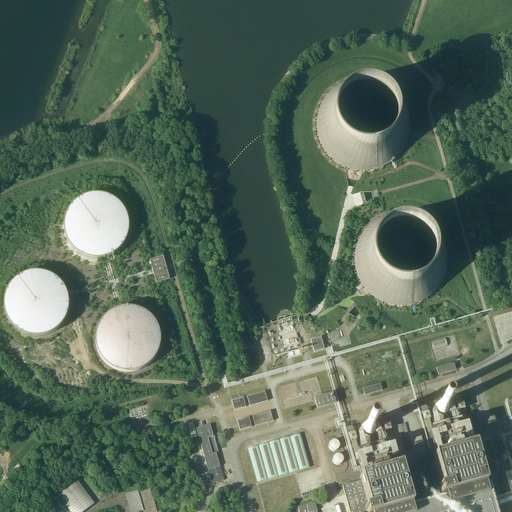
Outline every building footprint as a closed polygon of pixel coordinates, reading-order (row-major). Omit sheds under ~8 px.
[(314,131),(315,137),(317,143),(320,149),(324,154),(328,159),(333,164),(338,167),(344,170),(350,172),(356,173),(363,174),(369,174),(376,172),(382,170),(388,167),(393,164),(398,160),(402,155),(406,150),(409,144),(411,138),(412,131),(413,125),(412,118),(411,112),(409,106),(406,100),(403,95),(398,90),(394,86),(388,82),(382,79),(376,77),(370,76),(364,75),(357,76),(351,77),(345,79),(339,82),(333,85),(328,89),(324,94),(321,100),(318,105),(316,111),(314,118),(314,124),(314,131)] [(65,232),(65,236),(67,240),(69,244),(71,247),(74,251),(77,253),(81,256),(84,258),(88,259),(93,260),(97,260),(101,260),(105,259),(109,258),(113,256),(117,253),(120,251),(123,247),(125,244),(127,240),(128,236),(129,232),(130,228),(129,223),(129,219),(127,215),(125,211),(123,208),(120,205),(117,202),(113,199),(110,197),(105,196),(101,195),(97,195),(93,195),(89,196),(84,197),(81,199),(77,202),(74,204),(71,208),(69,211),(67,215),(65,219),(65,223),(64,227),(65,232)] [(352,266),(353,273),(355,279),(358,285),(362,290),(366,295),(371,299),(376,303),(382,306),(388,308),(394,309),(401,310),(407,309),(414,308),(420,306),(426,303),(431,300),(436,295),(440,290),(444,285),(447,279),(449,273),(450,267),(451,260),(450,254),(449,248),(447,242),(444,236),(441,230),(436,225),(432,221),(426,218),(420,215),(414,213),(408,211),(402,211),(395,211),(389,212),(383,214),(377,217),(371,221),(366,225),(362,230),(358,235),(356,241),(353,247),(352,253),(352,260),(352,266)] [(156,283),(161,282),(169,279),(167,270),(166,268),(165,266),(166,266),(163,257),(150,261),(148,262),(149,263),(150,263),(153,271),(155,281),(154,281),(154,283),(156,282),(156,283)] [(4,307),(4,311),(6,315),(8,319),(10,323),(13,326),(16,329),(20,331),(23,333),(27,334),(32,335),(36,335),(40,335),(44,334),(48,333),(52,331),(56,329),(59,326),(62,323),(64,319),(66,315),(67,311),(68,307),(69,303),(68,299),(68,295),(66,290),(64,287),(62,283),(59,280),(56,277),(52,275),(49,273),(44,271),(40,271),(36,270),(32,271),(28,271),(23,273),(20,275),(16,277),(13,280),(10,283),(8,287),(6,290),(4,294),(4,299),(3,303),(4,307)] [(96,343),(97,348),(99,351),(101,355),(103,359),(106,362),(109,364),(112,367),(116,369),(120,370),(124,371),(128,371),(133,371),(137,370),(141,369),(145,367),(148,365),(151,362),(154,359),(156,355),(158,352),(160,348),(161,344),(161,340),(161,335),(161,331),(159,327),(158,323),(156,320),(153,317),(150,314),(147,311),(143,309),(139,307),(135,306),(131,306),(127,306),(123,306),(118,307),(115,309),(111,311),(108,313),(105,316),(102,320),(100,323),(98,327),(97,331),(96,335),(96,339),(96,343)] [(324,349),(321,337),(311,340),(314,352),(324,349)] [(431,342),(433,350),(447,346),(447,345),(445,338),(431,342)] [(438,375),(443,373),(456,370),(454,363),(436,368),(438,375)] [(365,395),(369,394),(382,390),(380,384),(363,389),(365,395)] [(267,401),(267,399),(264,392),(247,396),(250,406),(267,401)] [(317,409),(331,405),(336,403),(333,393),(319,397),(314,398),(317,409)] [(232,401),(234,408),(234,410),(246,407),(243,398),(232,401)] [(435,407),(435,408),(436,411),(438,413),(441,414),(444,414),(447,413),(449,410),(449,407),(448,404),(447,403),(445,401),(443,401),(441,401),(439,401),(437,403),(436,405),(435,407)] [(273,421),(272,419),(270,411),(252,416),(255,426),(273,421)] [(427,420),(435,419),(434,411),(426,412),(427,420)] [(237,421),(238,423),(240,430),(251,427),(248,417),(237,421)] [(361,427),(361,428),(362,431),(364,434),(367,435),(370,435),(373,433),(375,430),(375,427),(374,424),(373,422),(371,421),(368,420),(366,421),(364,422),(362,423),(361,425),(361,427)] [(186,424),(189,439),(197,437),(195,422),(186,424)] [(210,425),(196,429),(212,484),(218,482),(218,481),(219,481),(219,482),(224,481),(219,462),(218,462),(218,461),(216,453),(218,453),(214,438),(213,439),(213,437),(210,425)] [(360,432),(352,433),(354,441),(361,439),(360,432)] [(301,433),(248,448),(258,482),(310,467),(301,433)] [(329,448),(330,449),(332,451),(334,451),(336,451),(338,450),(339,449),(340,447),(340,445),(340,443),(339,442),(337,441),(335,440),(333,440),(331,441),(330,442),(329,444),(329,446),(329,448)] [(317,511),(316,509),(315,505),(315,502),(311,503),(298,507),(299,511),(495,511),(494,507),(492,498),(488,485),(485,486),(485,483),(474,444),(440,454),(436,455),(435,455),(433,455),(434,458),(430,459),(429,457),(409,462),(411,470),(414,469),(421,492),(418,493),(419,498),(420,498),(421,501),(420,501),(419,501),(419,502),(412,504),(412,503),(411,504),(411,502),(410,497),(401,465),(367,474),(362,476),(360,476),(360,477),(361,480),(342,486),(343,490),(347,502),(349,511),(332,511),(333,511),(331,511),(317,511)] [(333,462),(334,464),(336,465),(337,465),(339,465),(341,464),(342,463),(343,461),(344,459),(343,458),(342,456),(340,455),(339,454),(337,454),(335,455),(333,457),(333,458),(332,460),(333,462)] [(511,492),(492,498),(494,507),(511,501),(511,471),(506,473),(511,492)] [(297,481),(301,496),(319,491),(313,473),(309,474),(309,477),(297,481)] [(76,479),(73,482),(57,494),(70,511),(82,511),(94,504),(76,479)] [(155,511),(155,508),(156,508),(150,489),(138,492),(138,491),(126,494),(130,508),(131,511),(141,511),(155,511)] [(263,508),(258,489),(252,490),(257,510),(263,508)]
